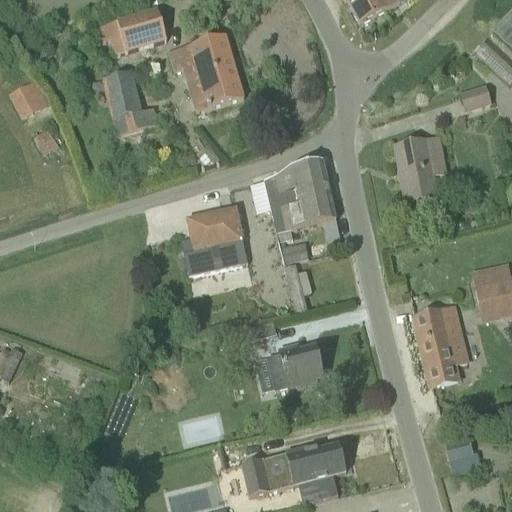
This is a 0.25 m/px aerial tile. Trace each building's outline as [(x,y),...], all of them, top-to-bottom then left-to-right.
[(343,0),(360,29),(399,7),(412,0),(343,0)] [(157,14),(95,32),(99,49),(100,48),(110,46),(114,61),(166,45),(157,14)] [(511,16),(492,38),(511,57),(511,16)] [(178,56),(170,58),(175,78),(184,75),(193,72),(205,115),(244,104),(225,41),(178,55),(178,56)] [(131,78),(103,85),(110,113),(117,143),(158,131),(153,114),(141,118),(131,78)] [(29,89),(9,99),(22,125),(42,114),(29,89)] [(490,109),(485,93),(461,100),(465,116),(490,109)] [(445,178),(438,143),(394,152),(405,209),(437,203),(433,180),(445,178)] [(291,173),(264,187),(271,215),(330,202),(323,166),(291,173)] [(335,224),(330,202),(271,215),(278,246),(293,243),(291,234),(323,227),(335,225),(335,224)] [(188,225),(192,244),(183,246),(190,280),(247,268),(235,215),(188,225)] [(335,224),(335,225),(323,227),(328,251),(341,248),(336,225),(336,224),(335,224)] [(284,269),(308,264),(305,248),(281,253),(284,269)] [(296,270),(284,273),(296,320),(307,317),(296,270)] [(481,328),(511,321),(511,285),(474,292),(481,328)] [(431,392),(433,392),(458,386),(454,371),(467,368),(454,314),(414,324),(431,392)] [(225,338),(221,339),(224,354),(263,344),(259,330),(225,338)] [(4,350),(0,359),(0,383),(8,387),(21,358),(4,350)] [(278,359),(266,363),(266,364),(274,396),(274,397),(288,394),(288,397),(316,390),(315,385),(322,384),(315,353),(300,356),(279,361),(278,359)] [(469,443),(445,449),(453,480),(477,474),(481,473),(477,458),(473,459),(469,443)] [(346,478),(339,451),(319,456),(318,451),(242,471),(249,502),(346,478)] [(242,471),(223,472),(224,502),(243,501),(242,471)]
